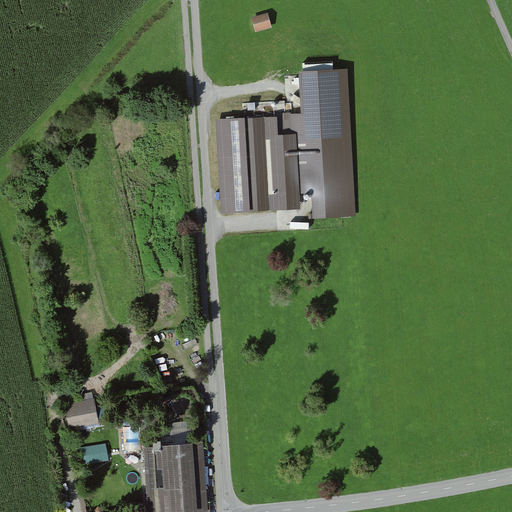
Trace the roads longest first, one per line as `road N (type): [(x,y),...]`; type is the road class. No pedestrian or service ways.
road 1 (unclassified): [(195,0),(227,488),(236,511)]
road 2 (tertiary): [(268,511),(511,474)]
